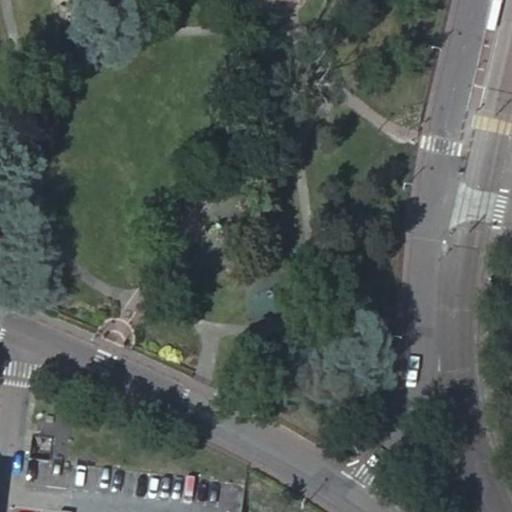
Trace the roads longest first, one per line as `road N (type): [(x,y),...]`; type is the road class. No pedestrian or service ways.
road 1 (residential): [(356,499),(413,401),(423,350),(424,240),(473,0)]
road 2 (residential): [(356,499),(227,426),(0,327)]
